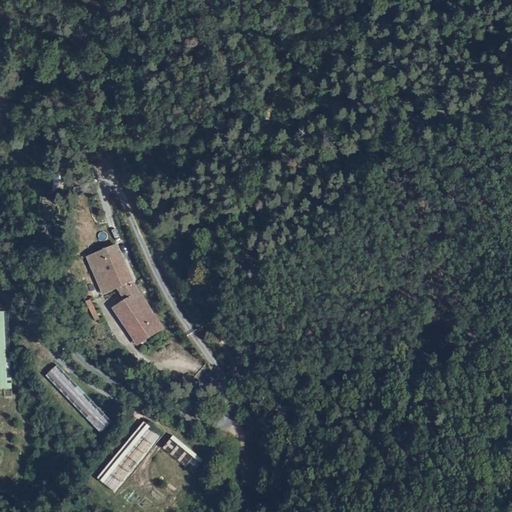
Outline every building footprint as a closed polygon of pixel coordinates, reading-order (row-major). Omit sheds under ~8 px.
[(117,245),(96,254),(103,270),(98,272),(100,278),(98,280),(103,291),(111,287),(113,290),(133,282),(117,245)] [(96,254),(88,257),(98,280),(100,278),(98,272),(103,270),(96,254)] [(133,282),(113,290),(123,304),(130,299),(131,301),(141,295),(139,292),(132,297),(127,288),(134,283),(133,282)] [(134,283),(127,288),(132,297),(139,292),(134,283)] [(123,304),(117,308),(121,315),(119,316),(125,324),(129,321),(140,338),(150,332),(153,335),(163,328),(141,295),(131,301),(130,299),(123,304)] [(0,389),(12,389),(8,311),(0,311),(0,389)] [(129,321),(125,324),(138,345),(153,335),(150,332),(140,338),(129,321)] [(112,421),(58,365),(47,376),(100,432),(112,421)] [(150,427),(147,424),(101,481),(104,484),(150,427)] [(204,460),(173,435),(171,438),(201,463),(204,460)] [(218,511),(203,496),(189,509),(191,511),(218,511)] [(145,511),(127,497),(125,500),(138,511),(145,511)]
